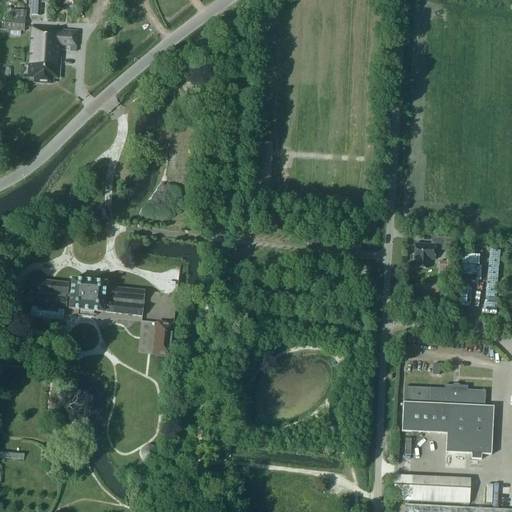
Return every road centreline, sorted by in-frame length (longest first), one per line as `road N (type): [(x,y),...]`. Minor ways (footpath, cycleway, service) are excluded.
road 1 (unclassified): [(384,321),(401,0)]
road 2 (tertiary): [(0,184),(227,0)]
road 3 (unclassified): [(376,511),(384,321)]
road 4 (track): [(199,462),(327,474),(377,497)]
road 5 (unclassified): [(384,321),(511,340)]
